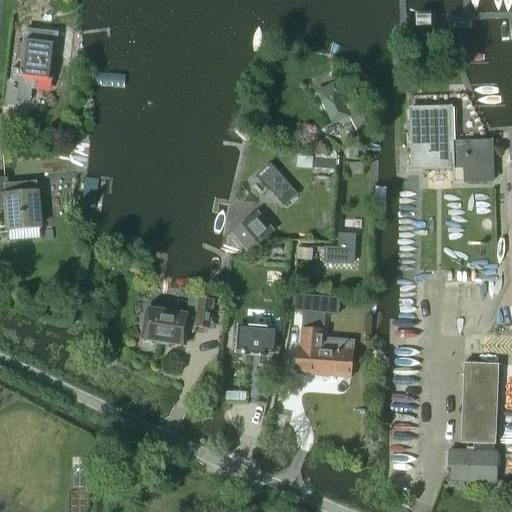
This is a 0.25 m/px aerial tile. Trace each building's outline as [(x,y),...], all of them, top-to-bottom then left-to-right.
[(429,12),(414,12),(415,24),(429,24),(429,12)] [(52,80),(54,57),(57,40),(52,34),(31,31),(24,36),(24,40),(23,40),(19,69),(12,69),(10,81),(18,82),(16,100),(30,102),(33,78),(52,80)] [(334,82),(316,91),(332,124),(339,121),(342,127),(349,123),(346,117),(348,117),(350,120),(360,115),(355,107),(356,106),(351,96),(346,98),(341,87),(337,89),(334,82)] [(451,143),(450,109),(410,110),(412,170),(452,169),(452,168),(464,168),(464,183),(492,182),(491,156),(491,142),(451,143)] [(360,115),(350,120),(362,144),(374,137),(361,114),(360,115)] [(312,159),(311,170),(335,171),(336,161),(312,159)] [(269,165),(257,176),(278,199),(276,200),(283,208),(298,194),(291,187),(289,188),(269,165)] [(0,205),(5,205),(7,230),(8,230),(9,242),(39,239),(38,228),(40,228),(36,182),(4,185),(4,179),(0,179),(0,205)] [(257,211),(230,235),(248,255),(275,231),(257,211)] [(352,264),(354,235),(338,234),(337,249),(323,248),(322,262),(352,264)] [(297,247),(296,259),(310,260),(312,249),(297,247)] [(297,310),(295,331),(301,331),(300,347),(296,347),(294,374),(349,378),(352,341),(322,339),(322,331),(308,330),(309,311),(309,308),(310,308),(311,296),(293,295),(292,310),(297,310)] [(146,309),(141,339),(183,345),(185,331),(194,333),(195,327),(207,329),(211,300),(188,296),(186,308),(188,308),(187,315),(146,309)] [(240,325),(239,349),(246,350),(246,353),(263,354),(264,349),(272,350),(274,328),(240,325)] [(494,445),(498,365),(463,364),(460,444),(474,444),(473,453),(448,451),(447,481),(495,483),(496,453),(492,453),(493,445),(494,445)]
